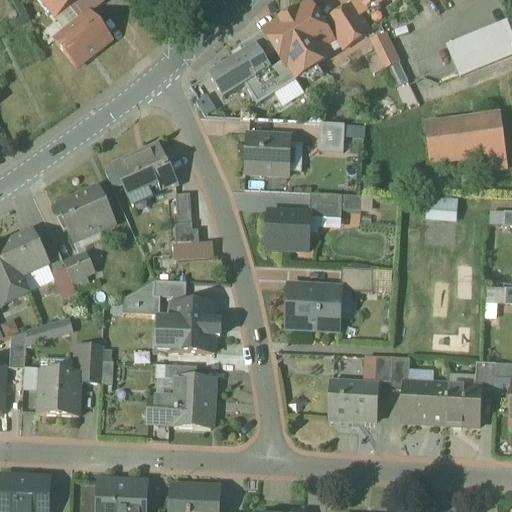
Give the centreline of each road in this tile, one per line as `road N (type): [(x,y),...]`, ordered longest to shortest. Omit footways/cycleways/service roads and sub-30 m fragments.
road 1 (residential): [(162,72),(237,253),(274,465)]
road 2 (residential): [(0,450),(274,465)]
road 3 (residential): [(274,465),(511,479)]
road 4 (tertiary): [(162,72),(0,190)]
